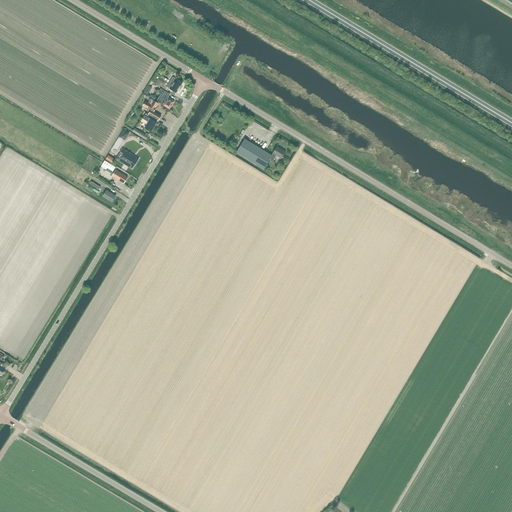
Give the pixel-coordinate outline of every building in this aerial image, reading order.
[(155,84),(162,88),(168,91),(169,89),(176,93),(183,83),(173,77),(170,81),(160,75),(158,74),(153,81),(156,83),(155,84)] [(168,98),(168,97),(170,94),(161,89),(159,92),(161,94),(156,101),(159,102),(170,109),(174,102),(168,98)] [(149,114),(159,120),(161,116),(154,111),(159,103),(151,99),(148,103),(146,102),(144,106),(151,110),(149,114)] [(151,132),(157,122),(148,117),(145,115),(142,119),(145,121),(146,120),(148,122),(144,128),(151,132)] [(132,131),(144,138),(146,140),(148,136),(134,128),(132,131)] [(124,130),(120,137),(125,140),(129,133),(124,130)] [(272,155),(271,155),(244,139),(236,152),(264,169),(270,159),(273,160),(276,156),(281,159),(285,152),(277,146),(272,155)] [(139,159),(134,155),(122,147),(115,159),(132,169),(134,166),(135,166),(139,159)] [(104,160),(102,165),(113,171),(115,167),(104,160)] [(128,177),(115,170),(112,176),(124,183),(128,177)] [(91,181),(90,184),(99,190),(100,187),(91,181)] [(102,196),(112,202),(114,199),(116,196),(106,190),(102,196)]
